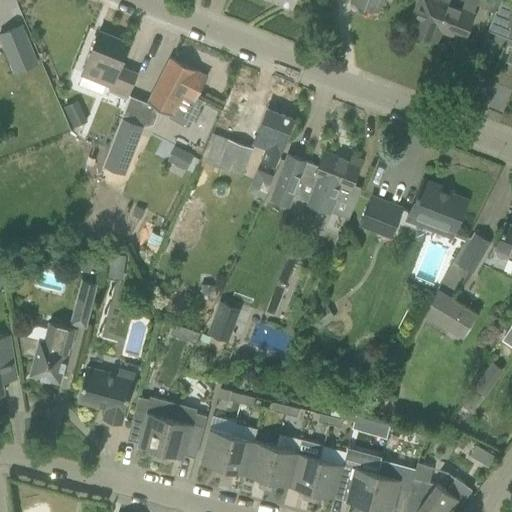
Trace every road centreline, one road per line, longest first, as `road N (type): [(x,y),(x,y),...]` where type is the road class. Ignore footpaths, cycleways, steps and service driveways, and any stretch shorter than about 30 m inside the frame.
road 1 (residential): [(511,154),(125,0)]
road 2 (residential): [(0,459),(211,511)]
